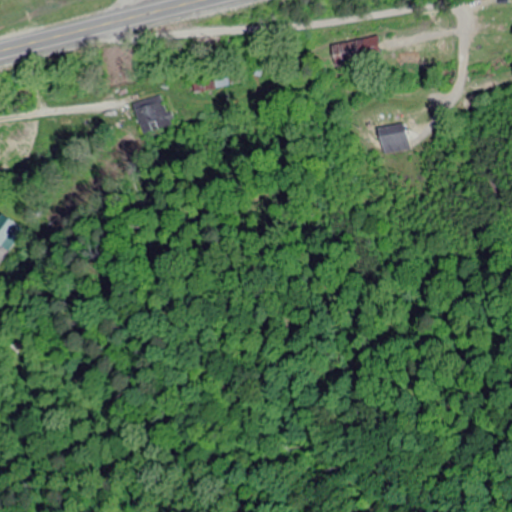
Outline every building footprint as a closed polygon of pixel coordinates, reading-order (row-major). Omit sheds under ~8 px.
[(337,67),(385,58),(381,37),(333,46),(337,67)] [(272,89),(272,100),(311,100),(311,89),(272,89)] [(167,104),(138,111),(144,133),(172,127),(167,104)] [(412,145),(409,124),(381,128),(384,149),(412,145)] [(1,140),(46,138),(45,128),(0,130),(1,140)] [(0,174),(24,164),(20,156),(0,164),(0,174)] [(0,218),(0,244),(8,250),(24,229),(4,213),(0,218)]
